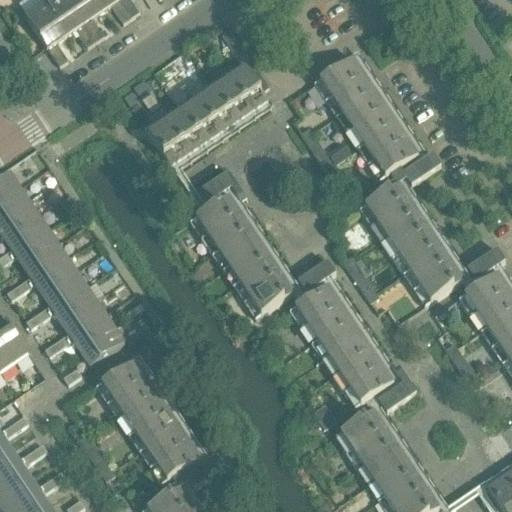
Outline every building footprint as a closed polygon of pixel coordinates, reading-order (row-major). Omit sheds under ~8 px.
[(96,47),(64,0),(54,0),(44,7),(66,41),(75,35),(87,53),(96,47)] [(64,0),(96,47),(104,41),(92,23),(102,17),(90,0),(64,0)] [(132,22),(117,0),(90,0),(102,17),(111,10),(123,28),(132,22)] [(117,0),(132,22),(140,17),(128,0),(117,0)] [(66,41),(44,7),(24,20),(47,54),(59,71),(68,65),(56,48),(66,41)] [(170,173),(267,107),(260,97),(268,92),(229,35),(221,40),(244,75),(147,140),(170,173)] [(417,160),(352,62),(319,85),(384,182),(417,160)] [(12,83),(3,89),(9,97),(17,92),(12,83)] [(147,92),(143,86),(132,93),(137,99),(147,92)] [(309,152),(317,146),(308,133),(300,138),(309,152)] [(352,157),(343,145),(336,150),(345,162),(352,157)] [(317,146),(309,152),(318,166),(327,160),(317,146)] [(410,190),(440,170),(431,157),(402,177),(410,190)] [(327,160),(318,166),(328,180),(336,174),(327,160)] [(231,193),(234,197),(243,211),(244,210),(246,214),(250,211),(227,177),(198,197),(206,209),(231,193)] [(0,206),(20,193),(10,179),(0,185),(0,206)] [(365,211),(430,308),(463,286),(398,188),(365,211)] [(0,226),(29,207),(20,193),(0,206),(0,226)] [(261,320),(294,298),(228,201),(195,223),(261,320)] [(0,236),(5,244),(39,221),(29,207),(0,226),(0,236)] [(0,262),(5,270),(17,262),(15,258),(48,235),(39,221),(5,244),(12,254),(0,262)] [(24,272),(58,250),(48,235),(15,258),(17,262),(24,272)] [(19,290),(24,298),(36,290),(34,286),(67,264),(58,250),(24,272),(31,282),(19,290)] [(496,254),(466,274),(475,287),(504,267),(496,254)] [(352,281),(360,275),(351,261),(342,267),(352,281)] [(43,300),(77,278),(67,264),(34,286),(36,290),(43,300)] [(306,298),(331,281),(335,278),(327,266),(297,285),(306,298)] [(360,275),(352,281),(361,294),(369,289),(360,275)] [(38,319),(43,326),(55,318),(53,314),(86,292),(77,278),(43,300),(50,311),(38,319)] [(464,301),(511,372),(511,301),(497,279),(464,301)] [(369,289),(361,294),(370,308),(379,302),(369,289)] [(24,298),(19,290),(7,298),(12,306),(24,298)] [(361,410),(366,406),(394,388),(328,291),(295,313),(361,410)] [(62,329),(96,306),(86,292),(53,314),(55,318),(62,329)] [(57,347),(62,354),(74,346),(72,343),(105,320),(96,306),(62,329),(69,339),(57,347)] [(43,326),(38,319),(26,327),(31,334),(43,326)] [(81,357),(115,334),(105,320),(72,343),(74,346),(81,357)] [(0,345),(15,368),(29,358),(7,325),(0,329),(0,345)] [(115,334),(81,357),(91,371),(124,348),(115,334)] [(0,376),(1,377),(15,368),(0,345),(0,376)] [(62,354),(57,347),(45,355),(50,362),(62,354)] [(454,369),(463,363),(453,349),(445,355),(454,369)] [(463,363),(454,369),(463,382),(472,376),(463,363)] [(402,389),(407,386),(392,364),(388,367),(391,371),(390,371),(402,389)] [(102,389),(167,487),(200,465),(135,367),(102,389)] [(69,390),(82,381),(77,374),(64,383),(69,390)] [(472,376),(463,382),(472,396),(481,390),(472,376)] [(407,386),(402,389),(378,406),(386,418),(416,398),(407,386)] [(313,419),(324,436),(336,428),(335,428),(324,411),(319,415),(313,419)] [(438,511),(373,417),(340,439),(390,511),(438,511)] [(11,430),(16,437),(28,429),(23,422),(11,430)] [(16,437),(11,430),(0,437),(0,438),(1,441),(0,441),(0,462),(11,455),(4,445),(16,437)] [(87,460),(96,454),(87,440),(78,446),(87,460)] [(30,458),(35,465),(47,457),(42,450),(30,458)] [(96,454),(87,460),(97,473),(105,468),(96,454)] [(11,455),(0,462),(0,482),(20,469),(18,466),(11,455)] [(35,465),(30,458),(18,466),(20,469),(0,482),(0,503),(30,483),(23,473),(35,465)] [(184,482),(189,488),(193,494),(223,475),(214,462),(184,482)] [(105,468),(97,473),(106,487),(115,481),(105,468)] [(49,486),(53,493),(65,485),(61,478),(49,486)] [(511,511),(511,478),(487,495),(498,511),(511,511)] [(30,483),(0,503),(0,511),(17,511),(39,498),(37,494),(30,483)] [(53,493),(49,486),(37,494),(39,498),(17,511),(48,511),(49,511),(41,501),(53,493)] [(192,511),(180,493),(151,511),(192,511)]
